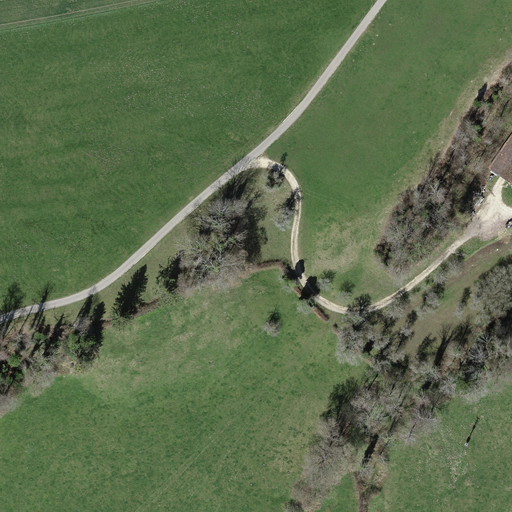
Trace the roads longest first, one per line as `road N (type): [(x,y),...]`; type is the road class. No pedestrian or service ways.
road 1 (track): [(0,324),(86,295),(131,263),(291,123),(384,0)]
road 2 (track): [(248,162),(275,167),(296,192),(294,264),(314,301),(328,304),(376,306),(481,227),(511,218)]
